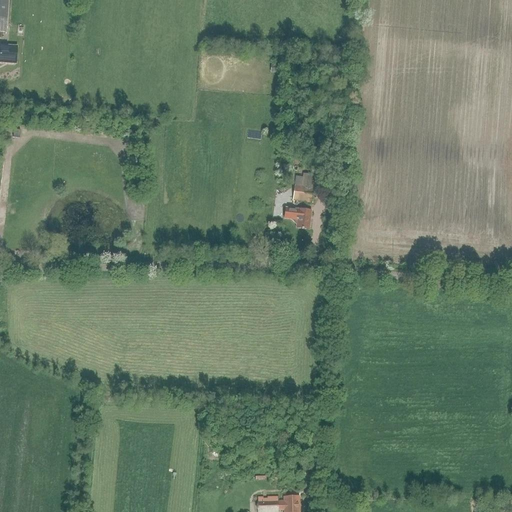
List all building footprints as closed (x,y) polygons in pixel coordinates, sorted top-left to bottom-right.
[(8,0),(0,0),(0,32),(6,33),(8,0)] [(0,62),(15,64),(17,47),(0,45),(0,62)] [(281,65),(271,64),(270,72),(280,73),(281,65)] [(317,102),(311,95),(301,104),(306,110),(311,106),(311,107),(317,102)] [(308,174),(303,174),(301,184),(294,183),(292,200),(312,203),(316,171),(308,170),(308,174)] [(296,226),(296,228),(309,230),(311,211),(298,209),(285,208),(283,219),(291,220),(296,226)] [(312,473),(307,473),(307,462),(299,462),(298,481),(312,481),(312,473)] [(279,497),(258,497),(258,511),(278,511),(279,510),(285,510),(285,511),(300,511),(300,496),(285,497),(285,501),(279,501),(279,497)]
